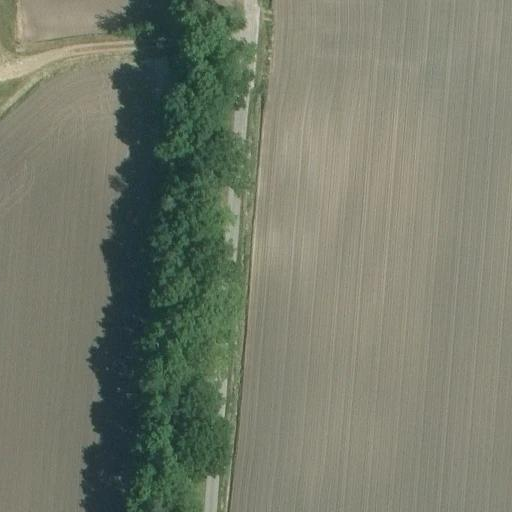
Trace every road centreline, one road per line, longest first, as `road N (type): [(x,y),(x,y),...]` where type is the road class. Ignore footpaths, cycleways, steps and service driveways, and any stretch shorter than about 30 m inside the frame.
road 1 (unclassified): [(205,511),(246,0)]
road 2 (track): [(243,38),(60,49),(0,73)]
